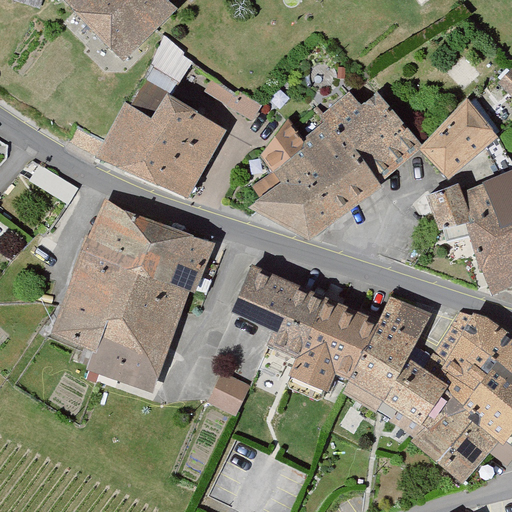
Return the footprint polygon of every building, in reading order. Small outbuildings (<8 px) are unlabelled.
[(48,0),(17,0),(17,3),(44,12),(48,0)] [(75,0),(137,59),(188,7),(180,0),(75,0)] [(156,66),(185,84),(200,59),(171,42),(156,66)] [(511,71),(500,84),(511,95),(511,71)] [(101,158),(197,198),(235,131),(178,91),(174,95),(152,84),(138,107),(130,104),(101,158)] [(291,181),(258,207),(319,237),(382,184),(378,180),(426,139),(458,177),(504,138),(476,104),(432,141),(408,112),(383,94),(367,108),(355,93),(325,117),(330,123),(311,138),(295,119),(269,154),(291,181)] [(511,164),(484,178),(467,188),(463,178),(435,192),(449,231),(480,221),(502,294),(511,289),(511,164)] [(105,350),(98,368),(157,391),(196,291),(204,294),(223,245),(111,202),(60,333),(105,350)] [(259,264),(241,308),(286,327),(278,346),(308,358),(300,377),(338,394),(345,379),(354,385),(351,393),(412,432),(422,419),(431,425),(419,441),(473,486),(500,452),(511,462),(511,328),(484,313),(449,373),(443,370),(445,357),(459,336),(451,332),(431,364),(420,357),(437,315),(394,297),(386,317),(259,264)] [(214,405),(242,417),(255,389),(226,377),(214,405)]
